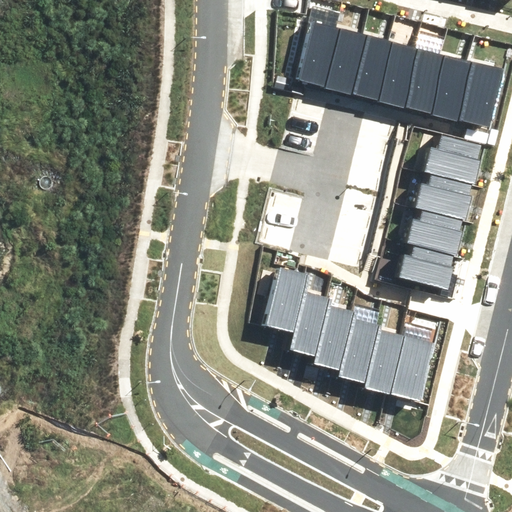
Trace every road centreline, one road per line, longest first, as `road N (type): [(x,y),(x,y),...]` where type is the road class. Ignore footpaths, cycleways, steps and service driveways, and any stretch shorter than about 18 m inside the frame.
road 1 (residential): [(211,0),(202,139),(171,362)]
road 2 (residential): [(171,362),(243,418),(417,511)]
road 3 (residential): [(343,511),(184,417),(171,362)]
road 4 (residential): [(511,312),(471,471),(451,511)]
